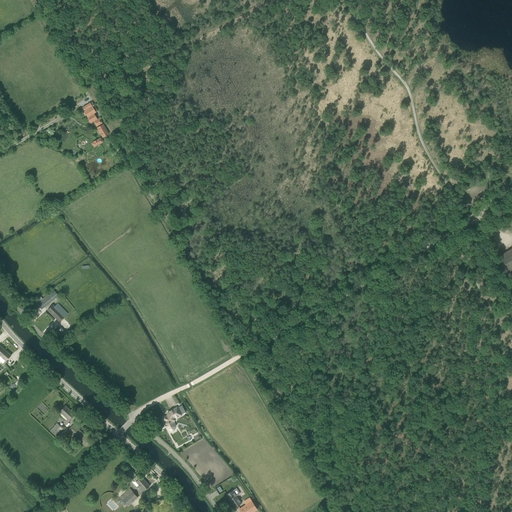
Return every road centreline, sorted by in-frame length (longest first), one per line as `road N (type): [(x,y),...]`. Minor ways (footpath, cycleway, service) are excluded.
road 1 (unclassified): [(133,418),(475,216)]
road 2 (track): [(475,216),(425,149),(407,87),(345,0)]
road 3 (unclassified): [(133,418),(24,314),(0,279)]
road 4 (tertiary): [(118,434),(0,318)]
road 5 (unclassified): [(221,511),(183,461),(133,418)]
